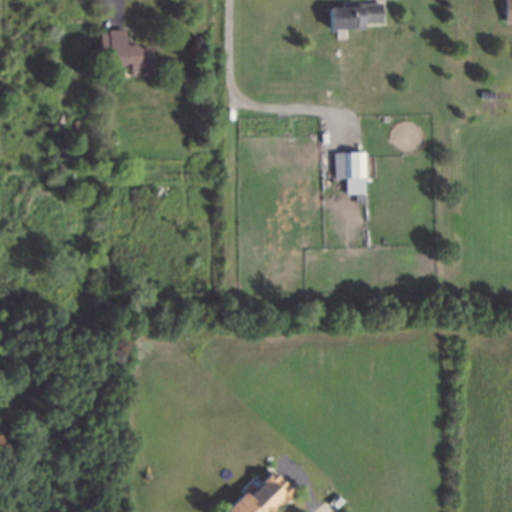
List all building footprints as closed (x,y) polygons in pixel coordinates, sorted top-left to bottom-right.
[(511,0),(503,0),(504,23),(511,23),(511,0)] [(326,30),(326,8),(359,7),(359,5),(381,4),(381,23),(360,25),(361,30),(326,30)] [(129,64),(129,75),(150,75),(150,42),(125,42),(125,30),(100,30),(100,58),(107,58),(107,65),(129,64)] [(342,153),(363,152),(364,193),(344,194),(342,153)] [(220,508),(224,511),(266,511),(290,492),(266,472),(220,508)]
